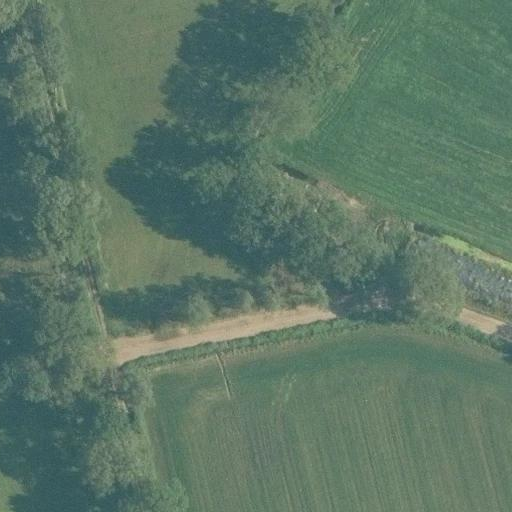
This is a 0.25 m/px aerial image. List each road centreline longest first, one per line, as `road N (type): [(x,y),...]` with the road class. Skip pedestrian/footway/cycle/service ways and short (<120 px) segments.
road 1 (track): [(116,358),(400,308),(511,349)]
road 2 (track): [(28,0),(116,358)]
road 3 (track): [(116,358),(150,511)]
